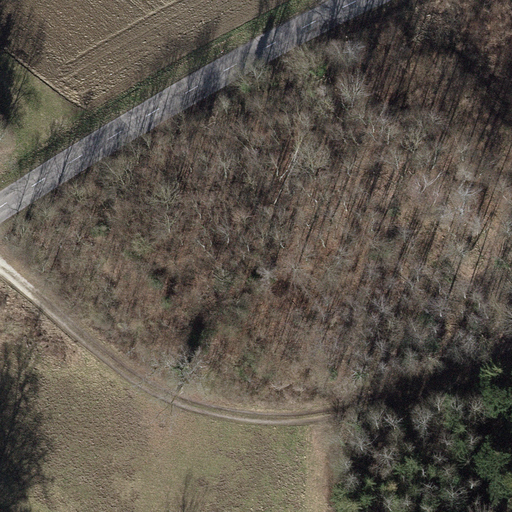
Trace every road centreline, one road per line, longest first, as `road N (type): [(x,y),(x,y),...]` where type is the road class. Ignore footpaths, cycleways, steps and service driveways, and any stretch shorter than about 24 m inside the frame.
road 1 (track): [(511,366),(243,423),(107,363),(0,271)]
road 2 (tertiary): [(0,206),(358,0)]
